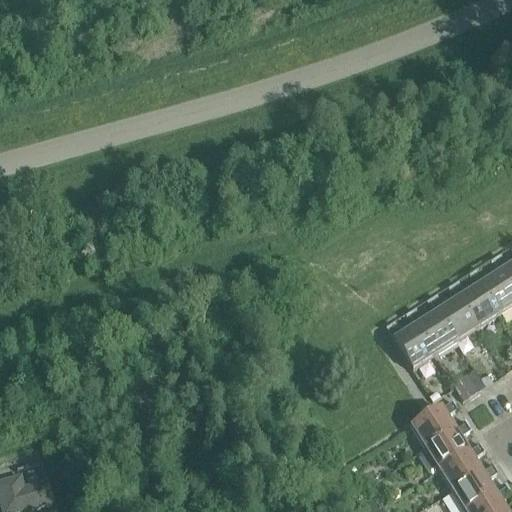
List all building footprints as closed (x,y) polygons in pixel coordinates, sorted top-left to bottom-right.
[(511,267),(506,271),(499,260),(492,265),(499,277),(500,276),(511,295),(511,267)] [(511,295),(500,276),(499,277),(485,286),(478,274),(471,278),(478,290),(498,320),(511,311),(511,295)] [(457,304),(477,334),(498,320),(478,290),(464,299),(457,287),(449,292),(457,304)] [(436,317),(455,347),(477,334),(457,304),(443,313),(435,301),(428,305),(436,317)] [(415,331),(434,361),(455,347),(436,317),(422,326),(414,314),(407,319),(414,331),(415,331)] [(400,340),(393,328),(386,333),(393,344),(392,344),(412,375),(434,361),(415,331),(414,331),(400,340)] [(462,381),(451,388),(454,391),(462,405),(473,398),(462,381)] [(454,435),(453,434),(444,420),(456,413),(452,406),(441,413),(440,412),(409,432),(423,454),(454,435)] [(454,435),(423,454),(418,457),(418,462),(427,477),(431,479),(437,475),(467,456),(458,442),(470,434),(465,427),(453,434),(454,435)] [(481,477),(480,477),(471,463),(483,455),(479,448),(467,456),(437,475),(450,496),(481,477)] [(472,511),(494,498),(485,484),(497,477),(492,469),(480,477),(481,477),(450,496),(459,511),(472,511)] [(29,511),(51,506),(45,486),(22,493),(19,481),(0,486),(0,506),(1,511),(29,511)] [(502,511),(499,505),(510,498),(506,491),(494,498),(472,511),(502,511)] [(372,500),(361,508),(363,511),(378,511),(379,511),(373,502),(372,500)]
